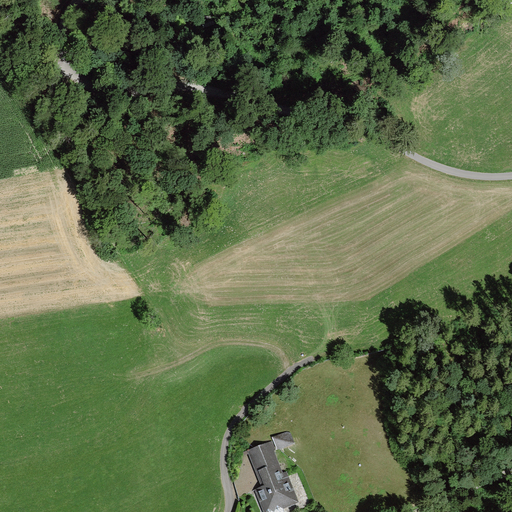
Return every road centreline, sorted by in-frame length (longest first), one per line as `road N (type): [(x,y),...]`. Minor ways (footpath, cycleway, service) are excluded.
road 1 (track): [(27,72),(177,358)]
road 2 (track): [(311,361),(273,380),(224,439),(228,511)]
road 3 (track): [(146,367),(232,339),(272,349),(295,368)]
